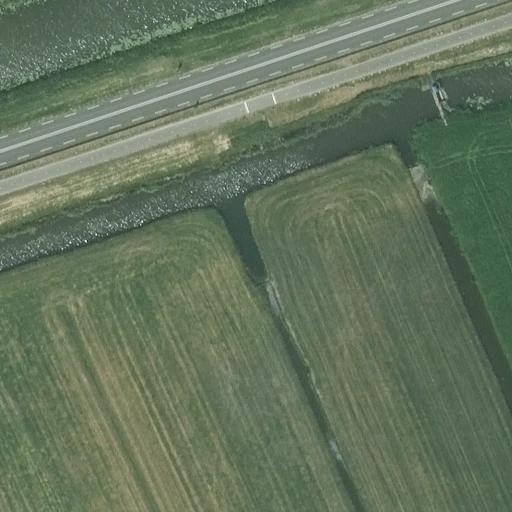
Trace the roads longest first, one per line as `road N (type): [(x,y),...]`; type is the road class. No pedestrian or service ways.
road 1 (unclassified): [(0,193),(511,22)]
road 2 (primary): [(0,155),(467,0)]
